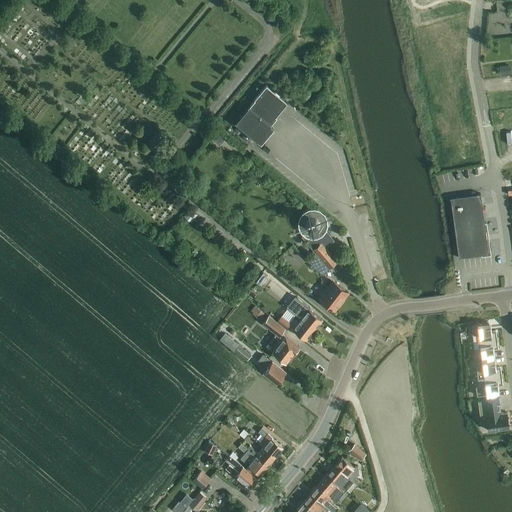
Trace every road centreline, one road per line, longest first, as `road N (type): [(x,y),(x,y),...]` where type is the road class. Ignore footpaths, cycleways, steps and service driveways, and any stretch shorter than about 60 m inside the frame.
road 1 (tertiary): [(258,511),(320,435),(372,325),(395,310),(445,303)]
road 2 (residential): [(511,266),(487,126)]
